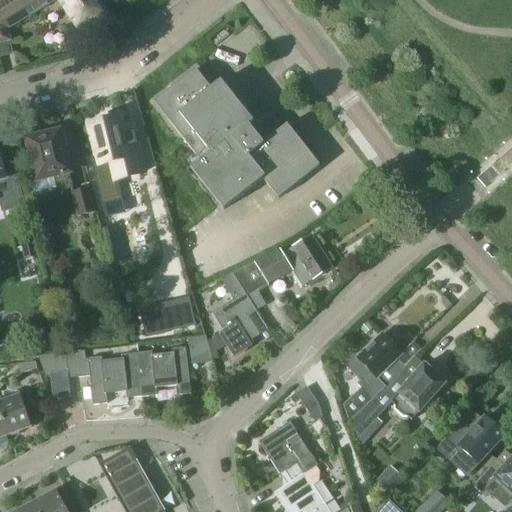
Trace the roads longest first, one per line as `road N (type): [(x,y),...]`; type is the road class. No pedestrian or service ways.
road 1 (residential): [(210,453),(306,340),(437,219)]
road 2 (residential): [(437,219),(272,0)]
road 3 (residential): [(0,99),(120,73),(214,0)]
road 4 (residential): [(0,481),(78,435),(167,433),(210,453)]
